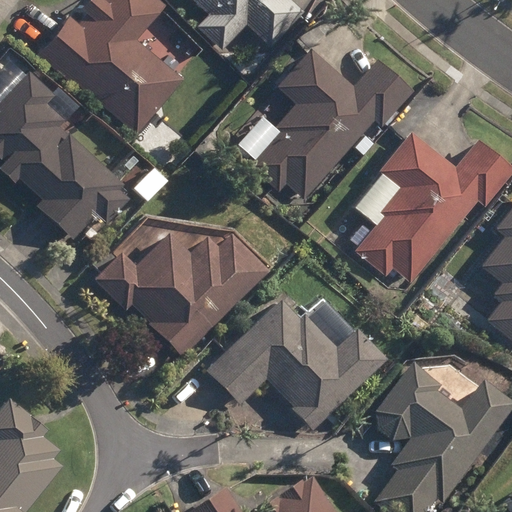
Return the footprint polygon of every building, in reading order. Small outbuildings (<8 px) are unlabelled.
[(72,78),(136,131),(182,76),(136,37),(160,9),(159,7),(163,2),(160,0),(86,0),(82,5),(87,10),(77,22),(68,13),(35,51),(70,81),(72,78)] [(196,25),(221,48),(246,22),(269,44),(302,9),(292,0),(197,0),(209,11),(196,25)] [(283,182),(300,197),(371,118),(379,124),(412,88),(377,57),(352,85),(309,46),(276,84),(295,101),(273,125),(278,129),(246,164),(276,190),(283,182)] [(38,206),(71,237),(75,233),(76,235),(95,214),(106,223),(130,197),(119,187),(124,183),(73,135),(72,137),(59,125),(65,118),(47,102),(55,94),(29,69),(0,99),(0,154),(5,159),(0,164),(0,170),(14,183),(19,177),(44,200),(38,206)] [(375,223),(354,249),(383,273),(391,264),(409,278),(476,197),(483,203),(511,167),(511,165),(477,137),(454,165),(411,129),(379,168),(382,170),(353,205),(375,223)] [(145,180),(155,188),(163,178),(153,170),(145,180)] [(486,318),(511,338),(511,203),(495,226),(504,233),(480,263),(503,281),(494,292),(501,297),(486,318)] [(145,319),(178,352),(193,338),(200,345),(216,329),(209,322),(267,266),(230,228),(216,242),(205,231),(187,248),(167,227),(132,261),(118,248),(90,274),(121,306),(128,299),(146,318),(145,319)] [(292,405),(312,426),(385,355),(355,324),(336,343),(304,309),(299,315),(280,296),(205,368),(237,402),(266,375),(293,403),(292,405)] [(372,504),(382,511),(426,511),(435,501),(440,505),(511,409),(511,403),(484,382),(461,412),(437,393),(441,388),(412,366),(376,414),(378,432),(391,442),(410,441),(390,469),(396,473),(372,504)] [(0,511),(23,511),(21,510),(59,461),(51,455),(57,446),(40,432),(45,426),(7,395),(0,403),(0,511)] [(332,511),(311,480),(303,486),(302,483),(258,511),(238,511),(224,490),(191,511),(332,511)] [(511,511),(511,494),(502,503),(510,511),(511,511)]
